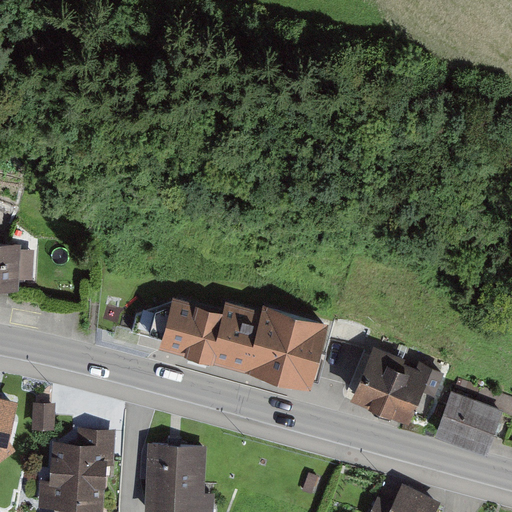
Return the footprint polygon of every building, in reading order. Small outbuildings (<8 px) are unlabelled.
[(0,287),(20,287),(21,279),(30,280),(31,239),(0,239),(0,287)] [(163,351),(317,393),(335,329),(180,288),(163,351)] [(170,312),(158,310),(153,335),(166,337),(170,312)] [(443,370),(377,342),(364,374),(367,375),(358,397),(416,421),(423,406),(427,408),(443,370)] [(504,408),(454,391),(439,432),(490,449),(504,408)] [(0,451),(12,454),(23,402),(0,397),(0,451)] [(39,401),(38,428),(57,429),(57,401),(39,401)] [(79,440),(58,440),(58,481),(44,481),(44,506),(109,506),(109,464),(115,464),(115,424),(79,424),(79,440)] [(209,444),(153,443),(151,511),(216,511),(217,495),(208,494),(209,444)] [(397,503),(380,496),(372,511),(440,511),(444,505),(404,487),(397,503)]
